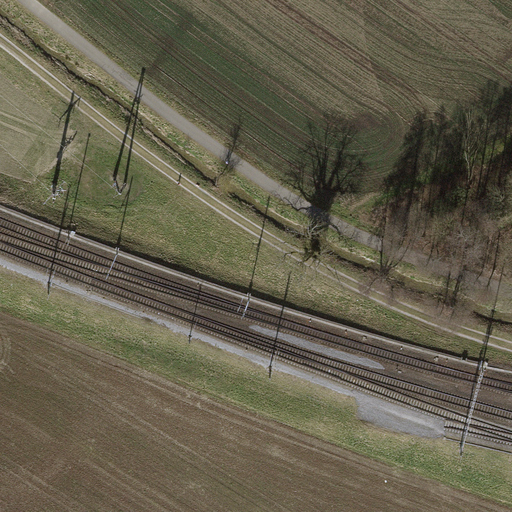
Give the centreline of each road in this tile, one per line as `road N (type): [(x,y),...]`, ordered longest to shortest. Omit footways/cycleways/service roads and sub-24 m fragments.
road 1 (track): [(511,345),(406,309),(232,215),(0,38)]
road 2 (track): [(25,0),(264,182),(346,230),(511,291)]
